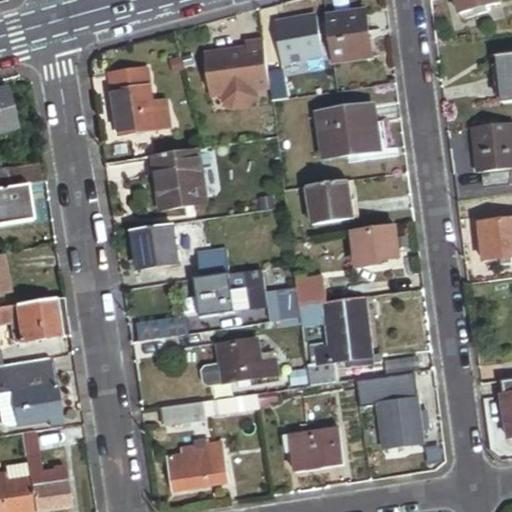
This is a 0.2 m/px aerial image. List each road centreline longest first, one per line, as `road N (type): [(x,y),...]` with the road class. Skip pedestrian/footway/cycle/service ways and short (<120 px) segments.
road 1 (residential): [(407,0),(472,487)]
road 2 (residential): [(127,511),(53,31)]
road 3 (residential): [(472,487),(314,511)]
